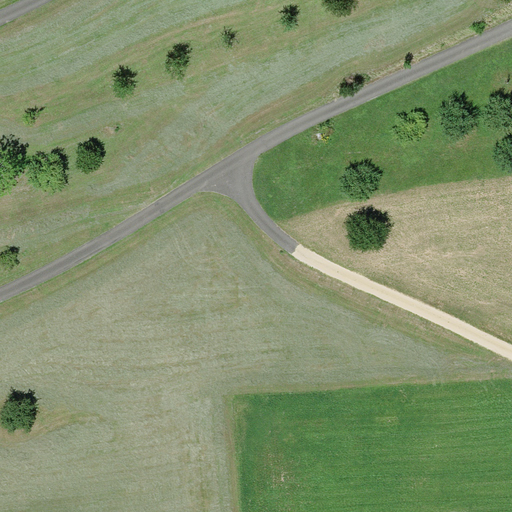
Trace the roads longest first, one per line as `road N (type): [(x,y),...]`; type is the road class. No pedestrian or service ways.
road 1 (track): [(225,167),(249,210),(297,253),(511,353)]
road 2 (track): [(225,167),(271,137),(511,31)]
road 3 (track): [(225,167),(0,295)]
